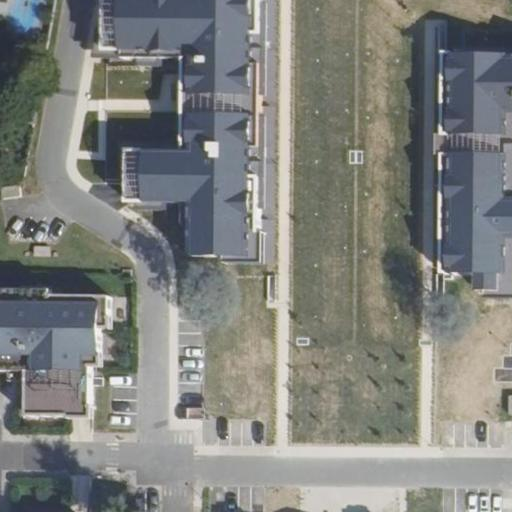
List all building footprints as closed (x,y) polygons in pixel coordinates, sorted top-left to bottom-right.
[(265,0),(104,0),(103,58),(183,60),(182,156),(131,155),(130,201),(193,202),(192,262),(261,263),(265,0)] [(511,52),(445,51),(441,276),(481,276),(481,300),(511,301),(511,52)] [(364,100),(363,133),(425,135),(426,102),(364,100)] [(21,186),(2,188),(4,200),(22,197),(21,186)] [(36,247),(36,257),(50,258),(50,247),(36,247)] [(0,373),(10,374),(10,380),(26,380),(26,419),(66,419),(66,423),(102,423),(102,397),(93,397),(93,370),(112,370),(112,345),(104,345),(104,331),(121,331),(121,307),(113,307),(113,293),(53,293),(53,288),(52,288),(52,283),(5,284),(5,288),(0,288),(0,293),(0,292),(0,373)]
